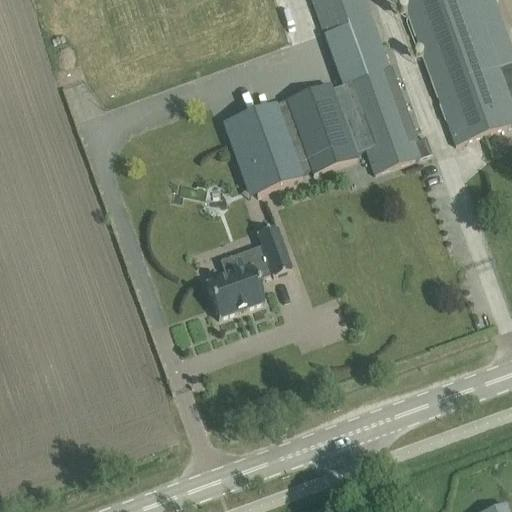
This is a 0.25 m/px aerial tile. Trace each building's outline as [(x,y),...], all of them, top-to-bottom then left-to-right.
[(309,0),(368,160),(375,179),(422,162),(432,158),(427,142),(416,146),(415,143),(364,0),(309,0)] [(511,69),(501,73),(475,0),(401,0),(455,150),(511,129),(511,69)] [(313,180),(357,164),(330,89),(286,104),(313,180)] [(223,127),(250,202),(302,184),(275,108),(223,127)] [(226,281),(206,288),(219,323),(265,307),(257,285),(272,279),(273,282),(292,275),(276,231),(257,238),(262,251),(246,257),(251,272),(226,281)]
